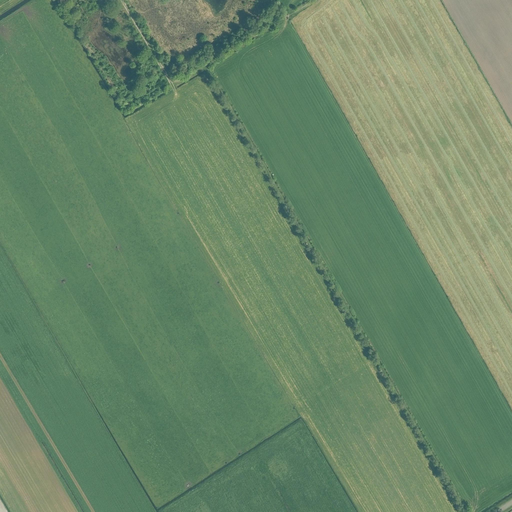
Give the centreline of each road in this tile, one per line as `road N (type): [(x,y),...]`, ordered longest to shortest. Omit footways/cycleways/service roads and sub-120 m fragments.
road 1 (track): [(121,0),(170,80),(204,64)]
road 2 (track): [(204,64),(312,0)]
